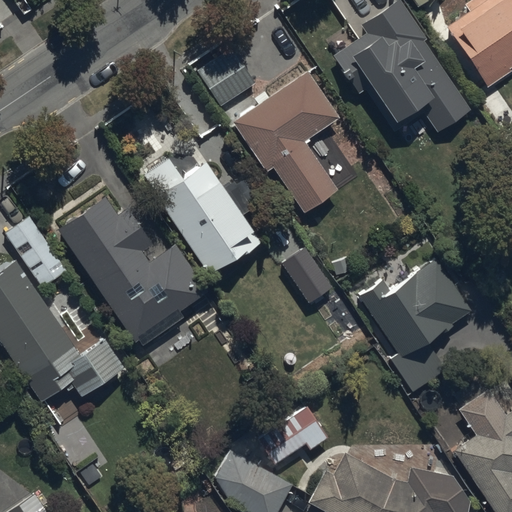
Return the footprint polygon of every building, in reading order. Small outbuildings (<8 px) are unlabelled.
[(511,0),(485,0),(445,26),(483,85),(511,66),(511,0)] [(367,37),(343,53),(393,129),(420,111),(435,133),(471,109),(400,2),(361,28),(367,37)] [(231,47),(196,70),(218,104),(253,81),(231,47)] [(304,74),(233,124),(299,217),(337,191),(303,143),(336,119),(304,74)] [(169,160),(143,177),(208,274),(258,241),(206,163),(182,179),(169,160)] [(149,261),(106,200),(57,234),(134,343),(207,292),(174,244),(149,261)] [(305,247),(281,263),(309,303),(333,287),(305,247)] [(424,346),(474,313),(436,256),(389,287),(382,275),(352,296),(415,389),(441,371),(424,346)] [(81,351),(17,259),(0,270),(0,345),(41,405),(71,384),(79,396),(119,368),(99,338),(81,351)] [(477,435),(454,450),(494,511),(511,511),(511,414),(504,420),(490,397),(463,414),(477,435)] [(306,403),(257,437),(274,462),(305,441),(309,448),(328,436),(306,403)] [(230,450),(208,489),(247,511),(276,511),(291,486),(230,450)] [(336,451),(305,504),(318,511),(467,511),(470,503),(452,479),(411,471),(408,486),(392,482),(336,451)] [(44,511),(34,496),(9,511),(44,511)]
